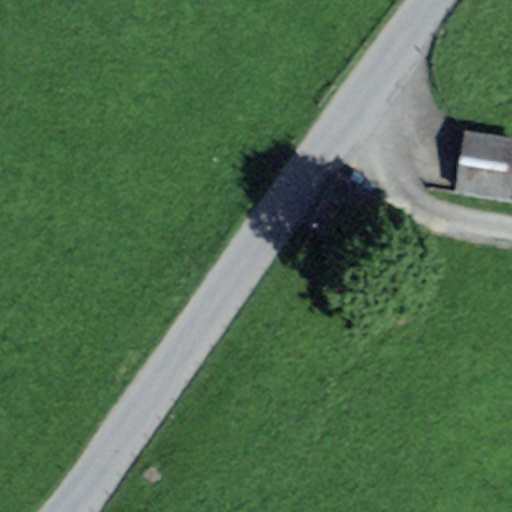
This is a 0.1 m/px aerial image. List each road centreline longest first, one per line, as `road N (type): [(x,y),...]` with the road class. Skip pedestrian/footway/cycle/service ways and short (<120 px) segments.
road 1 (unclassified): [(63,511),(427,0)]
road 2 (track): [(511,225),(425,207),(331,130)]
